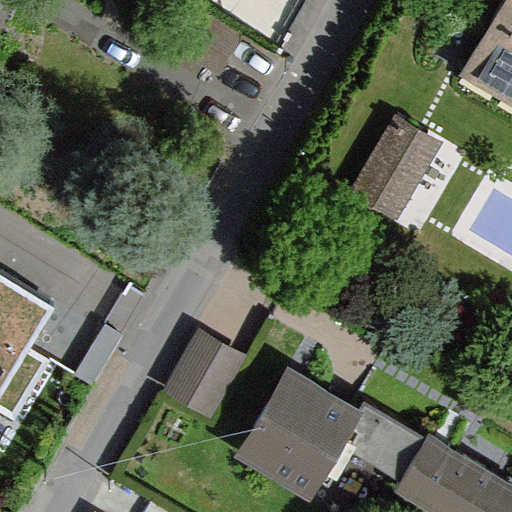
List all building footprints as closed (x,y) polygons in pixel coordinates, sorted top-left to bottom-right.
[(511,0),(469,73),(511,97),(511,0)] [(403,119),(359,191),(396,213),(440,141),(403,119)] [(43,339),(68,286),(3,255),(0,260),(0,395),(25,407),(55,344),(43,339)] [(207,316),(174,378),(224,405),(257,343),(207,316)] [(377,413),(297,367),(244,454),(324,504),(377,413)] [(511,511),(511,482),(438,436),(408,484),(454,511),(511,511)]
